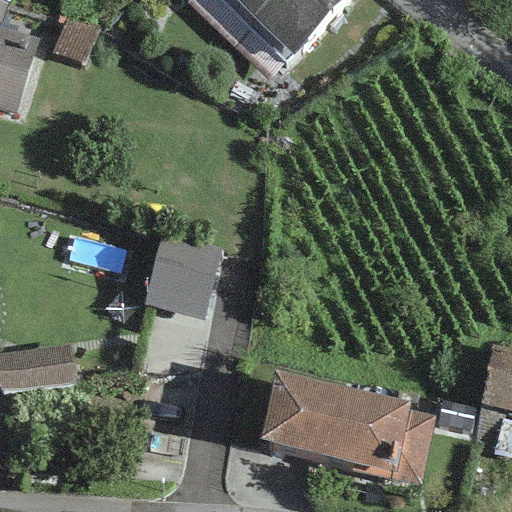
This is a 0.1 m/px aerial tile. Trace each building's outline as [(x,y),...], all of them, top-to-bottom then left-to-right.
[(7,0),(0,0),(0,110),(16,117),(39,39),(1,28),(9,1),(7,0)] [(221,0),(282,61),(289,54),(342,0),(221,0)] [(222,254),(164,238),(145,306),(204,322),(222,254)] [(71,343),(0,353),(0,386),(5,394),(77,383),(71,343)] [(511,349),(492,345),(479,405),(511,412),(511,349)] [(409,403),(275,370),(258,439),(353,463),(351,471),(420,488),(437,418),(407,410),(409,403)]
